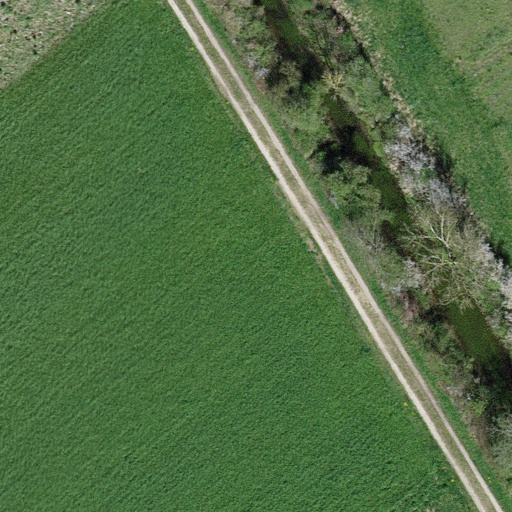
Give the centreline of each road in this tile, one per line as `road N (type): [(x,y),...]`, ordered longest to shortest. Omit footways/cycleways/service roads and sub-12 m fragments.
road 1 (track): [(187,0),(501,511)]
road 2 (track): [(349,0),(511,264)]
